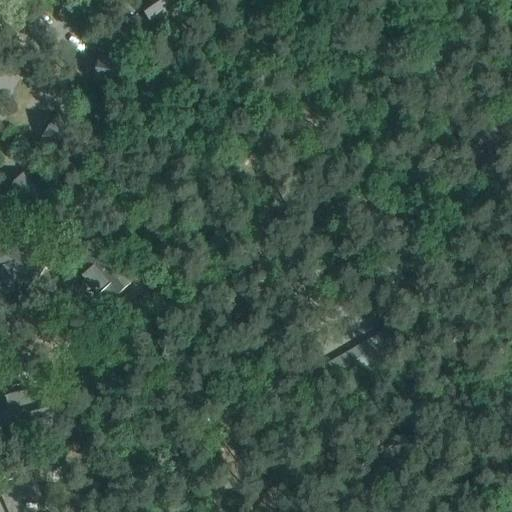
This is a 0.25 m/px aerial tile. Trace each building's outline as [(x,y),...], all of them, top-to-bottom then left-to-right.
[(136,0),(135,1),(157,30),(170,21),(167,18),(177,10),(169,0),(136,0)] [(93,81),(123,89),(130,63),(100,55),(93,81)] [(40,142),(65,160),(83,133),(59,116),(40,142)] [(3,197),(25,215),(46,190),(24,172),(3,197)] [(21,287),(33,293),(50,261),(5,236),(0,246),(0,280),(19,291),(21,287)] [(102,292),(111,302),(139,278),(107,239),(78,263),(86,273),(83,276),(99,295),(102,292)] [(339,381),(380,358),(376,351),(395,340),(388,329),(329,364),(339,381)] [(394,350),(391,344),(380,351),(383,356),(394,350)] [(0,403),(0,436),(0,438),(54,427),(47,394),(32,397),(30,391),(6,396),(8,402),(0,403)]
